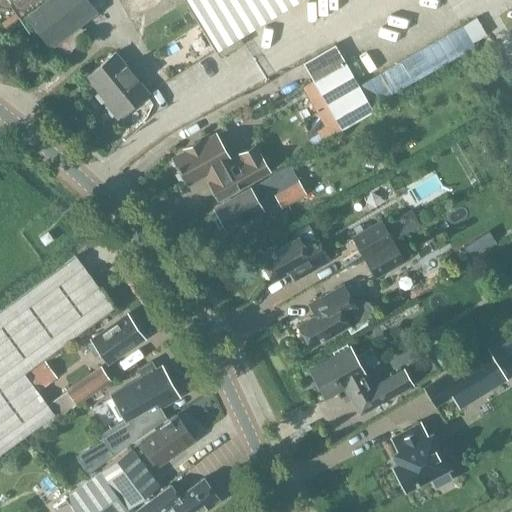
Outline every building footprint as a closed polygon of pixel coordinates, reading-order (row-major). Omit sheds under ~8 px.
[(100,12),(99,11),(90,0),(49,0),(28,17),(53,48),(81,27),(100,12)] [(129,0),(128,1),(139,19),(169,0),(129,0)] [(184,0),(216,51),(217,51),(219,55),(224,56),(244,43),(240,37),(299,0),(184,0)] [(428,0),(437,15),(449,9),(444,0),(428,0)] [(371,59),(408,41),(400,24),(363,41),(371,59)] [(341,48),(352,62),(361,56),(351,41),(341,48)] [(335,46),(304,64),(342,130),(373,112),(335,46)] [(106,102),(118,117),(149,92),(118,53),(88,76),(108,101),(106,102)] [(165,99),(207,72),(198,57),(156,83),(165,99)] [(173,156),(189,184),(208,173),(211,180),(209,181),(220,201),(273,171),(257,144),(233,158),(218,131),(173,156)] [(264,209),(260,203),(274,194),(282,207),(306,193),(291,166),(251,188),(215,209),(227,230),(264,209)] [(354,239),(365,257),(393,240),(383,222),(354,239)] [(263,263),(262,267),(267,275),(272,277),(273,280),(291,270),(296,279),(330,260),(308,224),(293,232),(297,238),(260,258),(263,263)] [(39,237),(46,246),(55,239),(48,230),(39,237)] [(465,247),(473,258),(484,250),(477,239),(465,247)] [(404,259),(393,240),(365,257),(376,276),(404,259)] [(0,460),(55,419),(19,369),(110,303),(75,254),(0,308),(0,460)] [(317,313),(297,325),(299,328),(298,333),(303,342),(307,343),(309,346),(346,324),(349,330),(368,319),(370,315),(370,310),(368,306),(365,303),(361,301),(357,301),(353,303),(341,285),(311,303),(317,313)] [(90,339),(107,364),(143,338),(140,334),(141,329),(133,318),(128,317),(126,314),(90,339)] [(311,370),(326,397),(343,386),(360,415),(414,384),(404,368),(373,386),(365,371),(379,363),(371,348),(356,356),(349,343),(334,351),(337,355),(311,370)] [(440,378),(424,388),(435,407),(452,396),(477,381),(485,393),(507,379),(488,348),(440,378)] [(126,420),(100,435),(112,455),(166,419),(159,407),(178,396),(160,365),(155,368),(150,360),(136,368),(140,376),(111,393),(126,420)] [(31,373),(43,390),(61,378),(48,361),(31,373)] [(77,405),(107,384),(112,380),(102,365),(66,391),(51,402),(60,416),(77,405)] [(175,414),(130,448),(146,469),(156,462),(158,465),(193,439),(192,437),(195,435),(195,431),(192,427),(188,426),(185,428),(175,414)] [(413,425),(385,442),(393,454),(389,456),(395,466),(388,470),(401,490),(425,476),(432,487),(447,477),(440,466),(442,465),(423,435),(420,437),(413,425)] [(100,470),(64,496),(75,511),(120,511),(158,485),(150,474),(146,469),(130,448),(100,470)] [(170,483),(134,510),(135,511),(204,511),(220,501),(203,477),(178,494),(170,483)]
